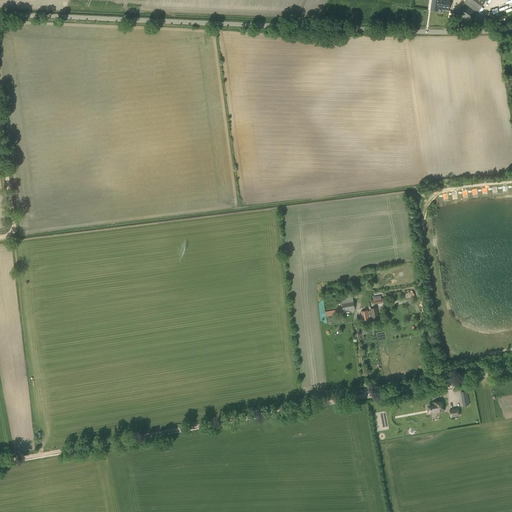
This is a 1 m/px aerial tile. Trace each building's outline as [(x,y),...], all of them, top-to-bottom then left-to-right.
[(449,10),(450,0),(432,0),(431,9),(438,10),(438,9),(449,10)] [(465,0),(455,15),(460,19),(461,17),(470,23),(484,3),(486,4),(489,0),(465,0)] [(372,305),(384,302),(382,295),(371,297),(372,305)] [(342,308),(343,311),(355,309),(352,296),(340,298),(342,308)] [(377,307),(371,308),(371,311),(373,320),(379,319),(377,307)] [(367,310),(360,311),(363,323),(370,322),(369,320),(372,320),(373,320),(371,311),(368,311),(367,310)] [(429,414),(444,412),(442,401),(440,401),(440,400),(434,401),(434,402),(431,402),(432,403),(427,404),(429,414)] [(458,407),(449,409),(451,417),(460,416),(458,407)]
